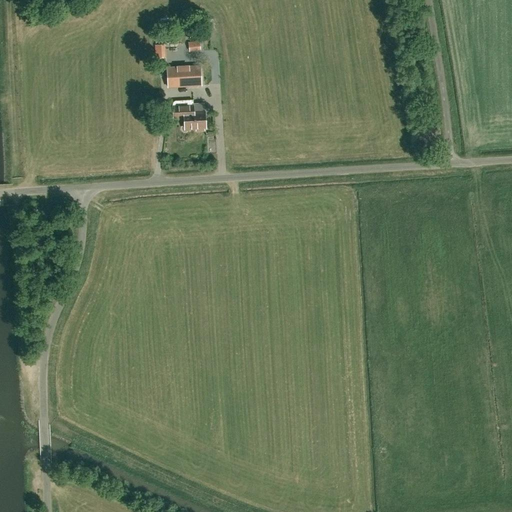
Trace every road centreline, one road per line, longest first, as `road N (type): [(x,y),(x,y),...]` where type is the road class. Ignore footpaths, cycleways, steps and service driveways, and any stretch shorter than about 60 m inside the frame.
road 1 (unclassified): [(82,188),(454,163)]
road 2 (unclassified): [(49,511),(44,348),(81,243),(82,188)]
road 3 (unclassified): [(454,163),(428,0)]
